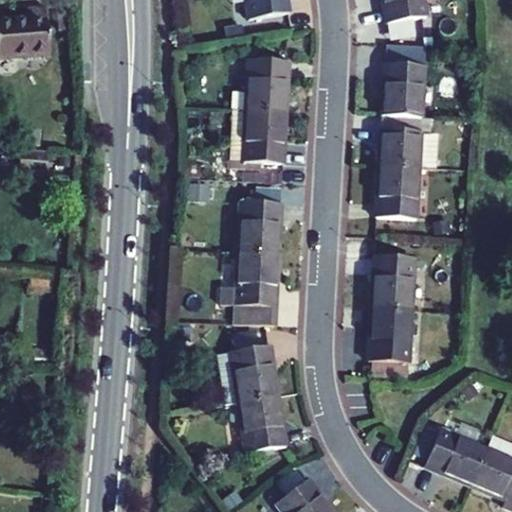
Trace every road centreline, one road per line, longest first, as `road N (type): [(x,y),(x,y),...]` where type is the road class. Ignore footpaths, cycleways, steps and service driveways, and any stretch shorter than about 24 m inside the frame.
road 1 (residential): [(332,0),(319,362),(354,462),(399,511)]
road 2 (tertiary): [(103,511),(129,157),(130,0)]
